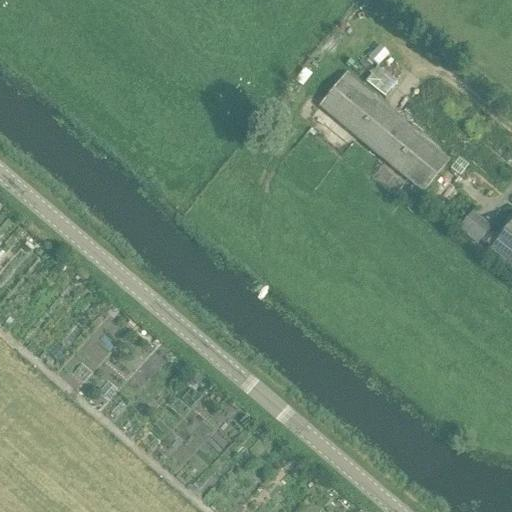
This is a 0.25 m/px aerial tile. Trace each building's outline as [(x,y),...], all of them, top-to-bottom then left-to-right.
[(377,46),(366,57),(376,67),(387,55),(377,46)] [(303,69),(293,81),(301,87),(310,74),(303,69)] [(345,75),(319,107),(357,139),(423,193),(449,161),(345,75)] [(440,179),(446,185),(454,174),(448,169),(440,179)] [(473,215),(459,232),(476,246),(490,230),(473,215)] [(493,236),(485,246),(511,267),(511,225),(500,241),(493,236)]
